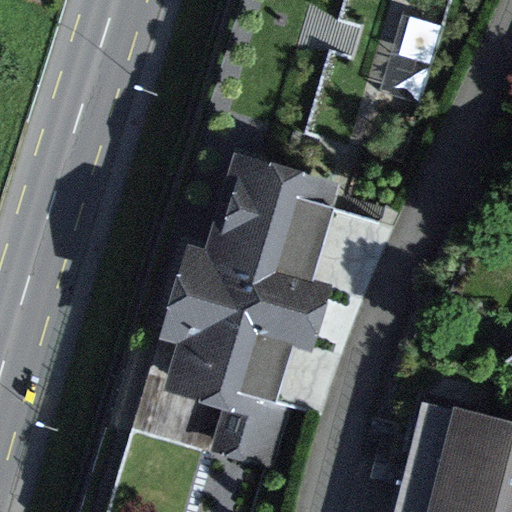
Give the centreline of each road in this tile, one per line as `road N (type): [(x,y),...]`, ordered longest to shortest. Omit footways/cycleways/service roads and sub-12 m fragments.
road 1 (residential): [(511,34),(364,361),(324,511)]
road 2 (primary): [(113,0),(0,383)]
